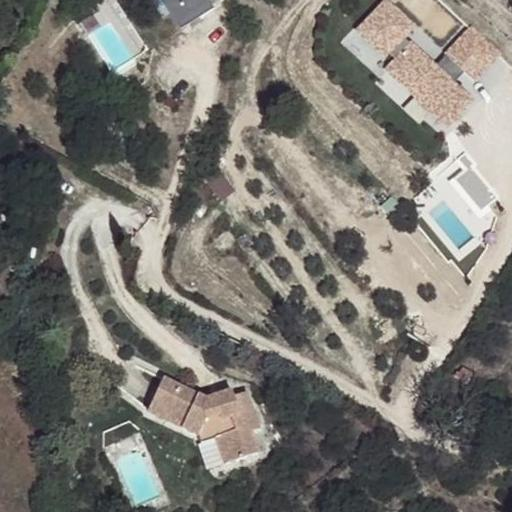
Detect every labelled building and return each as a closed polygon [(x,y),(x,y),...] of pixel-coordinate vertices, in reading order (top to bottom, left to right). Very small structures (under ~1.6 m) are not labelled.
[(380,62),(416,26),(389,0),(383,0),(351,33),(380,62)] [(463,86),(495,47),(468,25),(436,63),(463,86)] [(443,130),(473,100),(411,39),(381,69),(443,130)] [(174,408),(173,421),(201,447),(229,447),(232,453),(243,444),(260,465),(290,438),(276,421),(281,417),(254,390),(244,399),(239,394),(219,410),(174,408)] [(172,446),(201,447),(173,421),(172,446)] [(243,444),(232,453),(249,475),(260,465),(243,444)]
